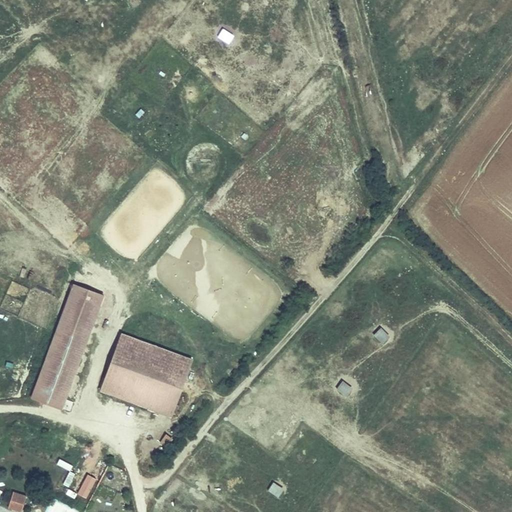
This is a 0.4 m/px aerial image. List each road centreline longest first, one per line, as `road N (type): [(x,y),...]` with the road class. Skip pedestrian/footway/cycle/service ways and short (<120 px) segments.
road 1 (track): [(135,494),(155,487),(402,203),(511,61)]
road 2 (track): [(202,197),(123,292),(85,400),(87,421)]
road 3 (track): [(123,292),(0,197)]
